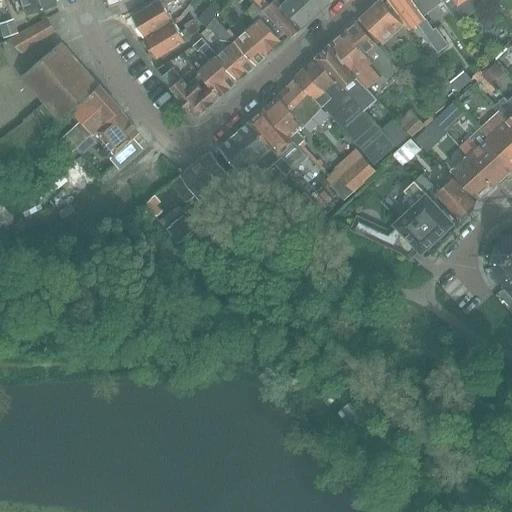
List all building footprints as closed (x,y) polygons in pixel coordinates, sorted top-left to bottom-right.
[(55,2),(54,0),(20,0),(25,13),(55,2)] [(143,35),(145,38),(174,21),(165,6),(172,3),(174,0),(159,0),(132,16),(138,26),(136,28),(140,36),(141,35),(143,35)] [(302,28),(282,6),(282,5),(277,0),(275,0),(270,5),(265,0),(253,0),(255,3),(290,36),(290,37),(292,38),(302,28)] [(277,0),(282,5),(282,6),(302,28),(333,0),(332,0),(277,0)] [(389,0),(382,0),(362,18),(383,43),(401,26),(407,33),(410,30),(405,23),(389,0)] [(389,0),(405,23),(410,30),(418,25),(439,52),(446,47),(449,45),(437,28),(434,29),(425,16),(423,17),(422,15),(416,6),(418,5),(413,0),(389,0)] [(413,0),(418,5),(416,6),(422,15),(423,17),(425,16),(444,2),(442,0),(413,0)] [(442,0),(444,2),(454,17),(463,10),(459,4),(465,0),(442,0)] [(257,65),(290,37),(290,36),(255,3),(246,11),(257,22),(235,40),(235,41),(257,65)] [(32,45),(54,31),(47,18),(7,40),(21,53),(32,46),(32,45)] [(226,48),(217,56),(239,81),(257,65),(235,41),(235,40),(215,18),(208,27),(226,48)] [(180,32),(174,21),(145,38),(146,41),(145,43),(149,50),(152,49),(157,59),(186,42),(186,41),(192,38),(191,36),(200,30),(194,19),(185,25),(187,28),(180,32)] [(397,69),(358,22),(358,21),(331,44),(362,82),(368,89),(383,76),(385,78),(397,69)] [(199,73),(201,74),(222,97),(239,81),(217,56),(202,39),(193,46),(198,53),(201,50),(211,63),(199,73)] [(61,42),(60,43),(21,76),(43,103),(33,111),(48,129),(58,120),(69,111),(98,85),(61,42)] [(327,47),(317,57),(345,88),(344,89),(362,108),(368,102),(374,97),(368,89),(362,82),(331,44),(330,44),(327,47)] [(0,46),(0,165),(36,138),(48,129),(33,111),(22,120),(23,122),(0,139),(0,67),(8,64),(0,46)] [(317,57),(305,68),(336,102),(327,111),(338,123),(377,164),(396,146),(362,108),(344,89),(345,88),(317,57)] [(491,84),(492,84),(504,73),(496,64),(483,75),(491,84)] [(278,96),(265,108),(293,140),(298,146),(305,140),(297,131),(303,125),(304,126),(324,107),(327,111),(336,102),(305,68),(297,77),(278,96)] [(222,97),(201,74),(187,85),(173,69),(162,78),(195,115),(201,115),(222,97)] [(466,72),(452,83),(458,91),(472,79),(466,72)] [(98,85),(69,111),(80,123),(59,142),(70,153),(91,134),(91,135),(119,110),(98,85)] [(511,163),(511,105),(508,101),(504,98),(495,106),(508,119),(498,129),(488,138),(511,163)] [(413,118),(428,132),(440,118),(426,105),(413,118)] [(265,108),(251,121),(279,153),(294,169),(308,156),(298,146),(293,140),(265,108)] [(448,109),(440,117),(447,125),(456,116),(448,109)] [(119,110),(91,135),(88,138),(75,149),(80,155),(101,138),(114,153),(114,154),(121,148),(138,133),(119,110)] [(243,173),(243,172),(256,161),(264,170),(263,171),(264,172),(265,171),(265,170),(274,162),(286,175),(294,169),(279,153),(251,121),(220,148),(242,173),(242,174),(243,173)] [(433,133),(440,144),(451,137),(445,126),(433,133)] [(479,147),(468,157),(495,186),(511,169),(511,163),(488,138),(479,129),(471,138),(479,147)] [(426,132),(417,140),(428,152),(438,143),(429,132),(426,132)] [(114,153),(109,157),(118,169),(141,149),(132,138),(121,148),(114,154),(114,153)] [(226,172),(212,153),(182,175),(172,182),(186,202),(196,194),(197,195),(217,180),(222,187),(232,180),(226,172)] [(363,157),(342,176),(355,191),(367,180),(376,172),(363,157)] [(479,200),(495,186),(468,157),(452,172),(479,200)] [(62,181),(74,195),(97,175),(85,161),(62,181)] [(439,196),(460,219),(477,203),(450,175),(447,178),(450,181),(442,189),(437,183),(432,186),(422,175),(415,181),(435,200),(439,196)] [(455,223),(415,181),(405,191),(407,194),(407,211),(408,212),(395,224),(423,254),(455,223)] [(292,204),(290,205),(311,215),(313,213),(319,207),(304,191),(292,204)] [(184,215),(166,228),(177,243),(195,230),(184,215)] [(358,217),(352,230),(383,244),(389,231),(358,217)] [(511,275),(511,245),(510,246),(505,252),(502,258),(503,266),(507,272),(509,274),(511,275)]
